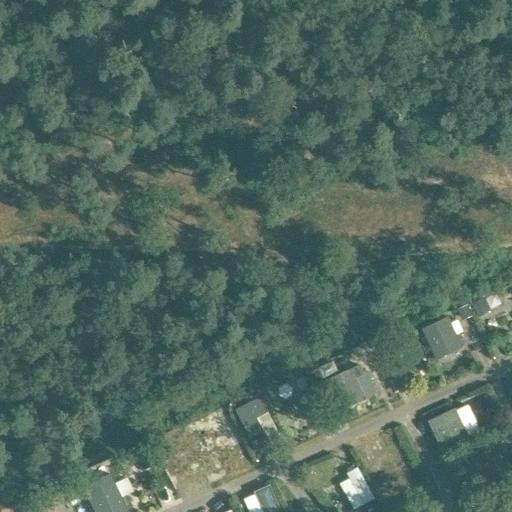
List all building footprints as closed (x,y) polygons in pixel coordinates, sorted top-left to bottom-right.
[(420,328),(435,359),(462,346),(448,315),(420,328)] [(324,379),(338,411),(374,394),(364,373),(355,376),(351,367),(324,379)] [(456,409),(428,422),(444,455),(471,442),(469,436),(456,410),(456,409)] [(112,473),(84,486),(96,511),(128,511),(130,511),(123,497),(134,492),(127,477),(116,482),(112,473)] [(283,511),(271,484),(255,491),(264,511),(283,511)]
